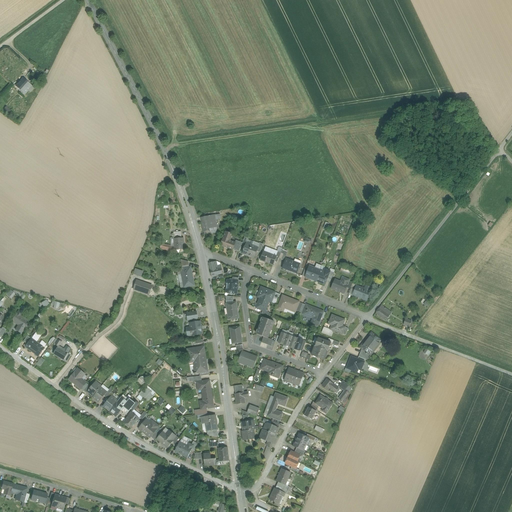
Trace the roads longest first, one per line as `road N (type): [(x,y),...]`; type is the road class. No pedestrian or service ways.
road 1 (unclassified): [(0,348),(151,448),(240,492)]
road 2 (residential): [(240,492),(200,253)]
road 3 (unclassified): [(366,318),(499,149)]
road 4 (unclassified): [(170,165),(86,0)]
road 5 (unclassified): [(366,318),(511,374)]
road 6 (residential): [(248,269),(250,346),(323,374)]
road 7 (residential): [(240,492),(258,482),(323,374)]
road 8 (unclassified): [(0,470),(127,509)]
road 9 (residential): [(366,318),(248,269)]
